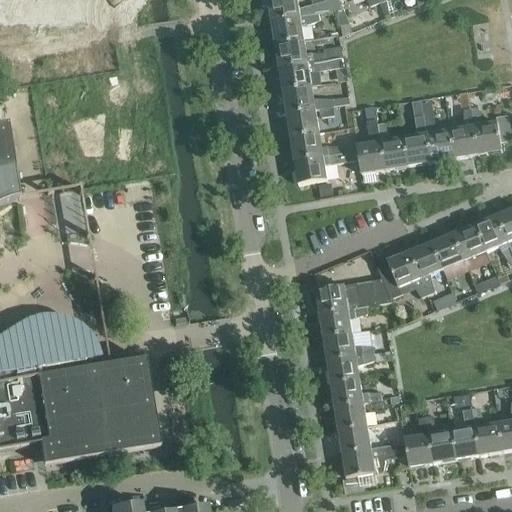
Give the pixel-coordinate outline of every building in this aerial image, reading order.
[(272,0),(268,1),(272,25),(316,17),(340,14),(337,4),(340,3),(338,0),(321,0),(323,5),(299,10),(297,0),(272,0)] [(338,0),(340,3),(347,0),(368,0),(373,8),(380,6),(377,0),(338,0)] [(307,29),(318,25),(316,17),(272,25),(276,48),(305,44),(303,30),(307,29)] [(280,72),(312,66),(312,56),(307,57),(305,44),(276,48),(280,72)] [(340,50),(324,52),(325,57),(326,64),(339,61),(342,61),(340,50)] [(312,56),(312,66),(326,64),(325,57),(312,56)] [(341,71),(339,61),(326,64),(312,66),(280,72),(284,95),(313,90),(310,75),(341,71)] [(313,90),(284,95),(287,118),(316,113),(313,90)] [(433,105),(423,106),(425,120),(432,119),(435,118),(433,105)] [(320,113),(322,121),(335,118),(334,110),(320,113)] [(375,110),(366,111),(368,125),(377,123),(375,110)] [(484,128),(478,111),(471,112),(478,159),(502,155),(501,145),(511,143),(511,138),(509,119),(497,121),(497,126),(484,128)] [(464,113),(464,131),(451,133),(455,163),(478,159),(471,112),(464,113)] [(291,142),(320,137),(316,113),(287,118),(291,142)] [(436,130),(432,119),(425,120),(427,134),(436,130)] [(418,133),(418,138),(404,141),(409,170),(432,166),(427,134),(425,120),(418,121),(418,133)] [(357,149),(362,178),(386,174),(380,141),(378,128),(377,123),(368,125),(367,125),(371,146),(357,149)] [(380,141),(389,138),(385,127),(378,128),(380,141)] [(0,455),(40,449),(43,470),(160,451),(145,363),(92,372),(90,363),(100,362),(99,360),(96,349),(89,338),(81,330),(69,323),(57,319),(42,319),(28,323),(14,331),(0,340),(0,207),(0,208),(6,205),(13,203),(19,202),(7,128),(2,129),(0,129),(0,455)] [(436,130),(427,134),(432,166),(455,163),(451,133),(437,136),(436,130)] [(341,157),(340,150),(328,150),(322,151),(320,137),(291,142),(295,165),(341,157)] [(389,138),(380,141),(386,174),(409,170),(404,141),(390,143),(389,138)] [(325,168),(357,163),(356,154),(341,157),(295,165),(298,188),(327,184),(325,168)] [(511,213),(498,219),(511,254),(511,213)] [(500,250),(509,265),(511,263),(511,254),(498,219),(476,228),(487,255),(500,250)] [(487,255),(476,228),(432,246),(443,274),(487,255)] [(435,296),(431,279),(443,274),(432,246),(410,255),(428,298),(435,296)] [(428,298),(410,255),(388,264),(389,268),(378,273),(382,283),(390,302),(415,292),(422,301),(428,298)] [(508,277),(498,281),(501,287),(510,283),(508,277)] [(500,287),(497,279),(476,288),(480,296),(500,287)] [(357,287),(316,294),(320,318),(366,310),(392,306),(390,302),(382,283),(373,285),(375,298),(359,300),(357,287)] [(479,296),(474,286),(467,289),(471,299),(479,296)] [(453,295),(441,300),(446,311),(457,306),(453,295)] [(368,317),(366,310),(320,318),(324,343),(353,338),(351,322),(355,321),(368,317)] [(360,349),(355,350),(353,338),(324,343),(328,364),(357,359),(362,358),(374,357),(373,350),(360,349)] [(391,354),(375,357),(377,365),(393,362),(391,354)] [(363,368),(375,364),(374,357),(362,358),(363,368)] [(357,359),(328,364),(332,388),(361,383),(357,359)] [(369,396),(363,397),(361,383),(332,388),(335,410),(365,406),(382,404),(381,396),(369,396)] [(365,406),(335,410),(339,434),(368,430),(365,406)] [(484,424),(480,412),(473,413),(480,459),(504,456),(499,427),(485,429),(484,424)] [(466,415),(466,427),(467,432),(454,434),(458,463),(480,459),(473,413),(466,415)] [(439,437),(434,420),(426,421),(429,435),(429,438),(434,467),(458,463),(454,434),(439,437)] [(419,422),(419,434),(429,435),(426,421),(419,422)] [(511,424),(499,427),(504,456),(511,454),(511,424)] [(368,430),(339,434),(343,457),(372,453),(368,430)] [(429,438),(406,442),(406,447),(410,471),(434,467),(429,438)] [(376,443),(375,452),(389,450),(388,443),(376,443)] [(404,458),(400,459),(402,472),(410,471),(406,447),(402,448),(404,458)] [(372,453),(343,457),(347,481),(376,476),(374,463),(400,459),(404,458),(402,448),(389,450),(375,452),(372,453)] [(363,479),(344,482),(346,498),(366,495),(363,479)]
